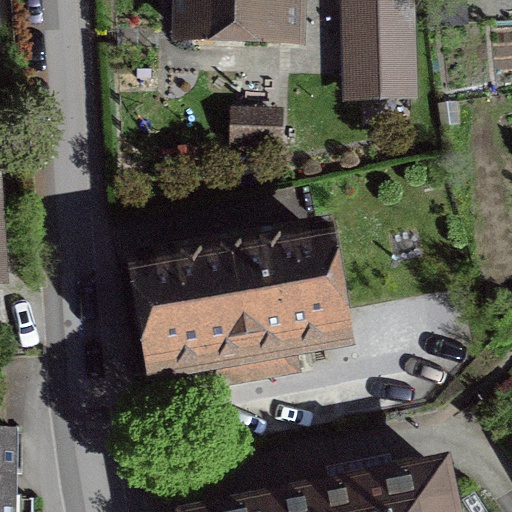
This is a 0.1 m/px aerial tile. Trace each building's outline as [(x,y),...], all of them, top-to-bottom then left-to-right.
[(318,0),(183,0),(184,49),(319,48),(318,0)] [(409,93),(404,0),(349,0),(354,96),(409,93)] [(276,156),(277,118),(226,116),(225,154),(276,156)] [(332,214),(125,250),(145,365),(352,329),(332,214)] [(0,425),(0,511),(22,511),(22,426),(0,425)] [(449,511),(440,468),(233,511),(449,511)]
